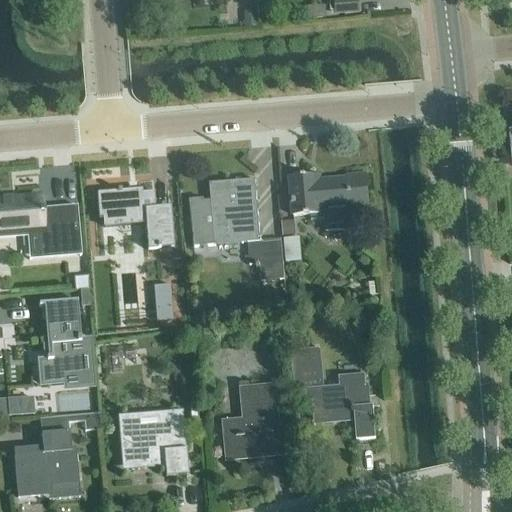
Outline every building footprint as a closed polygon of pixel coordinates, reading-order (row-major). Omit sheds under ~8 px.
[(327,0),(329,12),(335,11),(336,14),(357,13),(355,0),(327,0)] [(257,12),(245,13),(246,24),(247,27),(259,26),(258,23),(257,12)] [(290,201),(290,204),(292,204),(293,216),(310,215),(310,220),(324,219),(325,232),(352,230),(350,206),(367,205),(365,176),(347,177),(348,180),(316,183),(316,177),(317,177),(317,176),(290,178),(292,201),(290,201)] [(203,200),(189,201),(193,248),(248,244),(250,266),(261,265),(262,282),(285,281),(283,263),(281,240),(260,242),(257,201),(255,181),(209,185),(211,202),(203,202),(203,200)] [(129,191),(127,192),(120,192),(120,190),(116,190),(116,193),(97,194),(99,219),(125,216),(125,221),(144,220),(147,251),(173,249),(170,208),(154,209),(153,193),(138,194),(138,199),(130,200),(129,191)] [(0,237),(39,234),(41,257),(77,254),(77,256),(79,256),(74,207),(53,209),(53,212),(39,213),(38,199),(9,201),(9,199),(0,199),(0,237)] [(283,224),(284,238),(297,237),(296,222),(283,224)] [(173,322),(170,286),(153,287),(156,323),(173,322)] [(89,307),(88,290),(79,291),(81,308),(89,307)] [(74,302),(58,304),(38,305),(39,307),(46,307),(50,359),(46,359),(46,361),(39,361),(41,385),(64,383),(64,376),(77,375),(77,380),(79,380),(76,343),(78,343),(74,302)] [(363,317),(353,325),(361,334),(370,327),(363,317)] [(321,349),(292,352),(295,391),(305,391),(306,404),(320,403),(321,422),(354,420),(356,442),(376,441),(373,407),(366,408),(366,397),(368,397),(366,375),(340,378),(341,388),(325,389),(321,349)] [(283,458),(281,438),(276,385),(240,389),(242,422),(224,424),(227,459),(260,456),(260,454),(268,453),(269,459),(283,458)] [(0,416),(34,416),(34,398),(0,398),(0,416)] [(127,435),(127,438),(128,443),(125,443),(126,448),(128,448),(130,468),(152,466),(151,464),(156,464),(156,466),(164,465),(165,478),(187,476),(182,412),(160,414),(161,431),(146,433),(144,415),(117,417),(119,436),(127,435)] [(67,419),(68,426),(84,425),(85,435),(100,434),(99,417),(67,419)] [(69,433),(61,434),(41,436),(42,453),(14,456),(16,487),(24,486),(24,487),(29,486),(30,497),(49,495),(49,485),(78,483),(75,449),(70,449),(69,433)]
